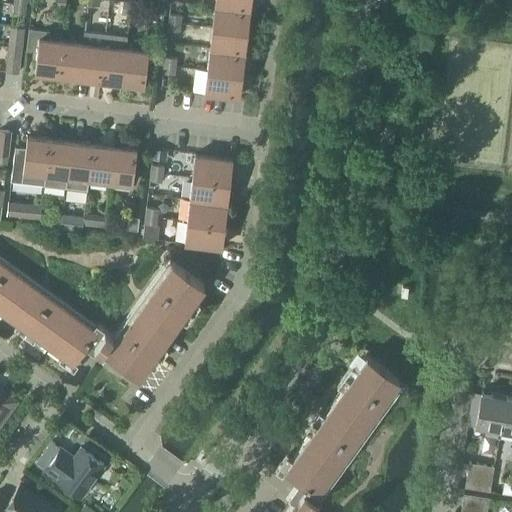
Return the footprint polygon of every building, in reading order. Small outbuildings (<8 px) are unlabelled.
[(65,0),(57,0),(56,7),(64,8),(65,0)] [(129,13),(131,1),(123,0),(121,13),(129,13)] [(249,9),(250,0),(214,0),(214,5),(249,9)] [(137,14),(139,2),(131,1),(129,13),(137,14)] [(24,12),(26,4),(13,3),(12,11),(24,12)] [(247,31),(249,9),(214,5),(212,27),(247,31)] [(180,23),(181,15),(169,13),(168,21),(180,23)] [(179,31),(180,23),(168,21),(167,29),(179,31)] [(244,53),(247,31),(212,27),(209,48),(244,53)] [(48,38),(49,30),(29,28),(26,49),(37,51),(34,71),(57,74),(61,39),(48,38)] [(100,79),(105,33),(84,30),(82,42),(78,77),(100,79)] [(121,82),(125,47),(127,35),(105,33),(100,79),(121,82)] [(20,47),(21,39),(9,38),(8,46),(20,47)] [(82,42),(61,39),(57,74),(78,77),(82,42)] [(18,64),(19,55),(20,47),(8,46),(6,63),(18,64)] [(143,85),(148,50),(125,47),(121,82),(143,85)] [(241,74),(244,53),(209,48),(207,70),(241,74)] [(175,66),(176,57),(164,56),(163,65),(175,66)] [(174,73),(175,66),(163,65),(162,72),(174,73)] [(239,96),(241,74),(207,70),(204,92),(239,96)] [(384,126),(383,140),(386,141),(392,141),(393,141),(394,128),(384,126)] [(0,153),(7,155),(10,131),(0,129),(0,153)] [(43,185),(49,138),(27,135),(25,147),(15,146),(10,181),(43,185)] [(66,175),(71,140),(49,138),(43,185),(64,187),(66,175)] [(88,178),(92,143),(71,140),(66,175),(88,178)] [(109,180),(113,145),(92,143),(88,178),(109,180)] [(113,145),(109,180),(132,183),(136,148),(113,145)] [(229,181),(231,159),(194,154),(192,176),(229,181)] [(162,173),(163,165),(151,164),(150,171),(162,173)] [(161,181),(162,173),(150,171),(149,180),(161,181)] [(226,202),(229,181),(192,176),(189,198),(226,202)] [(224,224),(226,202),(189,198),(187,220),(224,224)] [(23,216),(25,203),(8,201),(7,214),(23,216)] [(157,216),(158,208),(146,206),(145,215),(157,216)] [(82,223),(105,226),(107,216),(84,213),(82,223)] [(60,227),(62,215),(54,214),(52,226),(60,227)] [(136,229),(137,217),(123,215),(122,227),(136,229)] [(156,224),(157,216),(145,215),(144,222),(156,224)] [(73,228),(74,218),(63,216),(61,227),(73,228)] [(221,246),(224,224),(187,220),(184,242),(221,246)] [(95,329),(0,260),(0,309),(73,362),(85,345),(102,357),(106,353),(138,375),(203,284),(171,261),(116,337),(104,328),(104,329),(98,325),(95,329)] [(317,490),(398,377),(366,354),(284,468),(301,480),(288,497),(293,501),(285,511),(310,511),(309,511),(317,499),(317,498),(321,493),(317,490)] [(0,388),(0,420),(15,400),(0,388)] [(501,430),(507,395),(481,391),(474,425),(501,430)] [(511,431),(511,396),(507,395),(501,430),(511,431)] [(80,447),(73,456),(52,440),(36,462),(58,478),(57,479),(80,496),(82,493),(86,492),(91,485),(90,481),(103,463),(80,447)] [(492,478),(494,465),(469,461),(466,474),(492,478)] [(490,491),(492,478),(466,474),(464,486),(490,491)] [(50,511),(53,508),(19,484),(8,499),(0,493),(0,511),(50,511)] [(487,509),(489,497),(463,493),(461,505),(487,509)]
